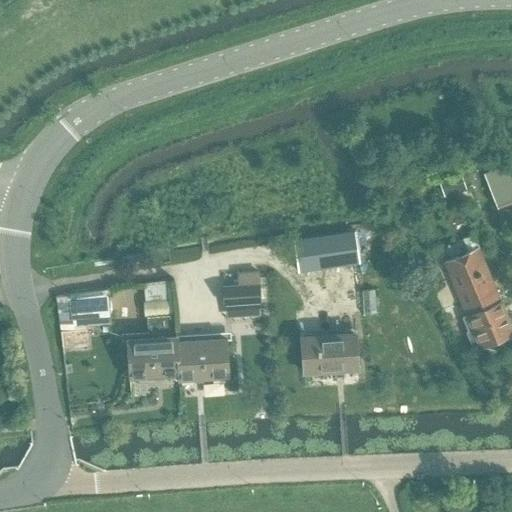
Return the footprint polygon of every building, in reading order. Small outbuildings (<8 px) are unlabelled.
[(506,165),(484,174),(489,187),(495,205),(511,198),(511,178),(511,179),(506,165)] [(444,196),(466,189),(461,173),(438,181),(444,196)] [(341,233),(294,240),(298,262),(299,272),(345,266),(341,233)] [(511,331),(499,301),(501,300),(473,234),(463,239),(468,252),(445,262),(467,315),(461,317),(467,331),(465,332),(472,348),(477,347),(477,349),(511,334),(511,331)] [(223,304),(259,302),(257,273),(236,274),(237,286),(222,287),(223,304)] [(107,289),(56,297),(60,325),(61,333),(62,333),(88,331),(88,326),(110,325),(110,323),(109,314),(108,296),(107,289)] [(374,291),(361,292),(363,317),(376,316),(374,291)] [(229,327),(243,326),(242,317),(229,318),(229,327)] [(303,374),(357,371),(355,333),(301,337),(303,374)] [(129,379),(179,376),(176,336),(127,339),(129,379)] [(179,382),(228,379),(225,338),(177,341),(177,336),(176,336),(179,376),(179,382)]
